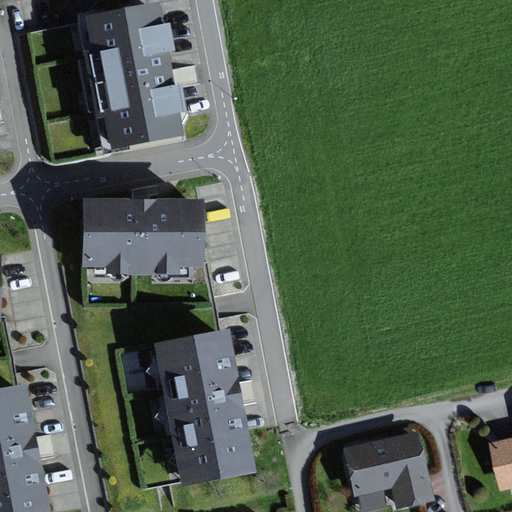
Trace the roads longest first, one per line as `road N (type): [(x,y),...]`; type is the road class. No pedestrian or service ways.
road 1 (residential): [(0,190),(229,145)]
road 2 (residential): [(432,409),(296,441),(305,511)]
